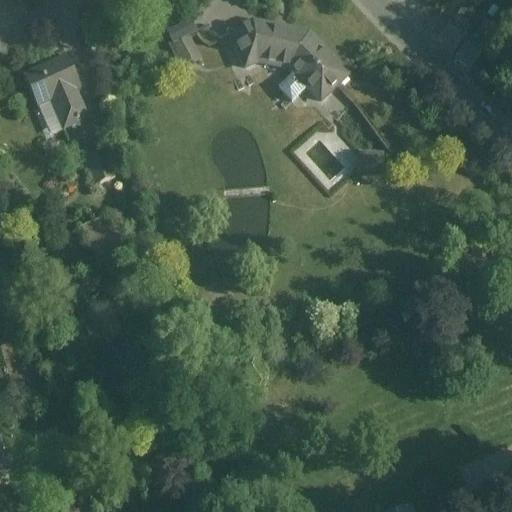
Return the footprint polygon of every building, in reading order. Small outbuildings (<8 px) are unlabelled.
[(414,0),(427,13),(440,0),(414,0)] [(473,0),(437,52),(454,64),(473,37),(465,32),(487,0),(473,0)] [(499,1),(453,69),(470,80),(511,17),(511,0),(504,0),(502,3),(499,1)] [(253,27),(226,39),(244,79),(250,76),(252,79),(257,76),(257,80),(281,85),(276,90),(279,94),(278,95),(279,96),(275,100),(287,112),(291,109),(291,110),(293,109),(296,113),(309,101),(320,112),(352,82),(310,38),(253,27)] [(188,45),(173,52),(184,75),(199,67),(188,45)] [(66,63),(23,82),(51,143),(90,128),(77,98),(81,96),(66,63)] [(103,156),(81,166),(94,194),(115,184),(103,156)] [(359,157),(358,178),(384,179),(385,159),(359,157)] [(143,174),(128,180),(132,193),(148,188),(143,174)] [(120,216),(81,233),(96,266),(134,249),(120,216)] [(95,276),(72,287),(77,297),(101,286),(95,276)] [(22,280),(10,286),(16,298),(28,293),(22,280)] [(70,288),(55,295),(60,305),(74,299),(70,288)] [(50,301),(35,309),(61,352),(75,344),(50,301)] [(111,305),(89,316),(100,335),(121,323),(111,305)] [(157,362),(134,370),(144,405),(167,398),(157,362)] [(121,497),(109,499),(111,511),(146,505),(141,483),(119,488),(121,497)]
